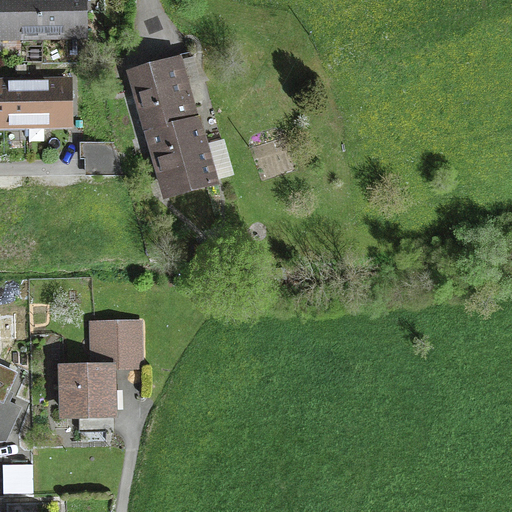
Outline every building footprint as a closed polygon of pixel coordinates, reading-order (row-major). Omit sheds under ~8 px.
[(0,0),(0,42),(87,41),(86,0),(0,0)] [(183,57),(130,72),(165,201),(224,184),(183,57)] [(0,132),(73,130),(72,81),(0,82),(0,132)] [(194,250),(192,268),(211,270),(213,252),(194,250)] [(87,326),(88,358),(116,357),(117,367),(136,367),(135,324),(87,326)] [(64,358),(65,406),(117,405),(117,367),(116,357),(88,358),(64,358)] [(0,391),(11,370),(0,365),(0,391)]
